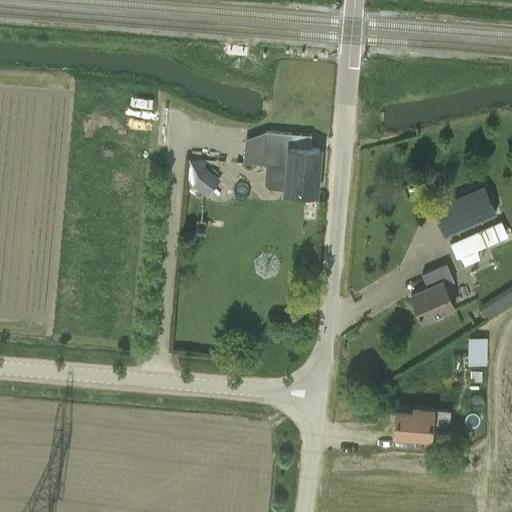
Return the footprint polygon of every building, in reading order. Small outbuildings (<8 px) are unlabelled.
[(264,164),(288,166),(286,192),(316,194),(319,148),(310,148),(311,135),(264,132),(264,164)] [(209,196),(223,175),(197,158),(183,179),(209,196)] [(485,185),(434,208),(446,235),(497,213),(485,185)] [(449,242),(455,256),(506,233),(500,220),(449,242)] [(422,274),(427,287),(412,294),(423,320),(454,307),(445,285),(453,281),(446,264),(422,274)] [(487,320),(511,305),(511,287),(479,306),(487,320)] [(486,338),(468,338),(467,385),(481,385),(482,364),(486,364),(486,338)] [(432,437),(433,423),(447,424),(448,409),(434,408),(434,407),(414,405),(413,410),(396,408),(394,434),(432,437)]
